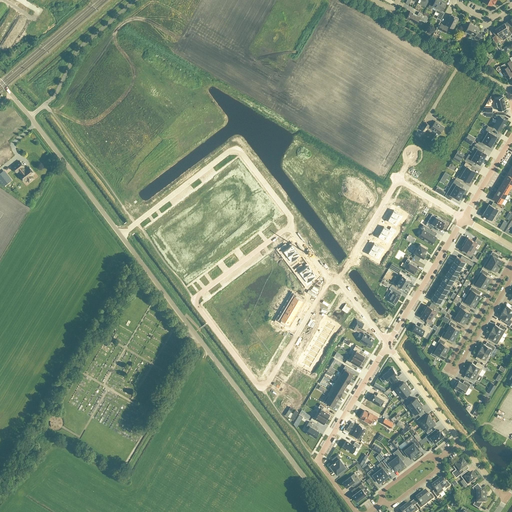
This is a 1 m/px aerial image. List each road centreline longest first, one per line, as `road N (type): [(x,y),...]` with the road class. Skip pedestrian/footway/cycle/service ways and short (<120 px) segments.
road 1 (residential): [(289,226),(195,303),(264,386),(328,280)]
road 2 (unclassified): [(326,511),(120,235)]
road 3 (residential): [(289,226),(236,149),(120,235)]
road 4 (residential): [(511,279),(456,371),(447,367),(509,273)]
road 5 (residential): [(387,345),(317,460),(356,511)]
road 6 (unclassified): [(120,235),(0,82)]
road 7 (residential): [(463,218),(397,180),(337,279)]
road 8 (residential): [(463,218),(387,345)]
road 9 (residential): [(461,442),(387,345)]
